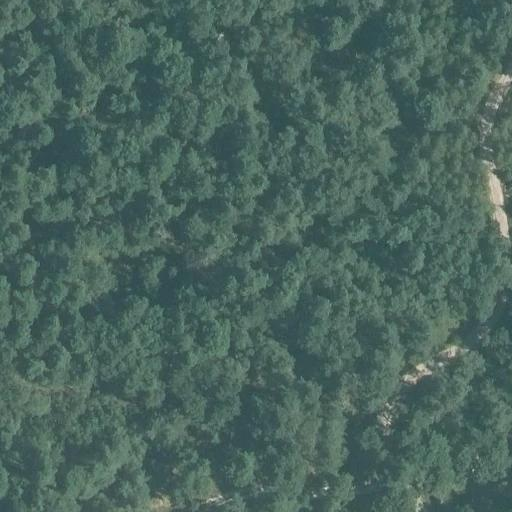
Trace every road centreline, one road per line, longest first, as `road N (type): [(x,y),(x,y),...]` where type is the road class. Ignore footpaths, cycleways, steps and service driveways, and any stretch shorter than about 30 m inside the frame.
road 1 (track): [(415,488),(388,451),(383,418),(414,374),(454,356),(496,315),(505,243),(486,125),(511,69)]
road 2 (track): [(194,511),(237,494),(390,488),(415,488),(420,511)]
